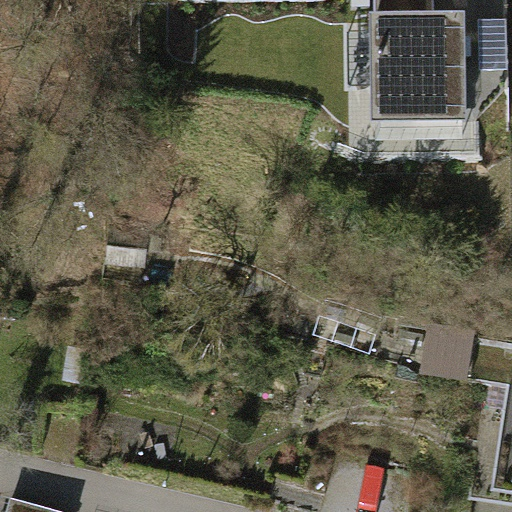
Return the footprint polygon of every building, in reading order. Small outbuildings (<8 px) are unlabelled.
[(377,0),(378,24),(436,21),(435,0),(377,0)] [(436,21),(378,24),(375,127),(469,125),(466,19),(436,21)] [(508,24),(479,25),(481,76),(510,75),(508,24)] [(467,339),(419,335),(411,381),(458,390),(467,339)] [(40,511),(11,503),(8,511),(40,511)]
